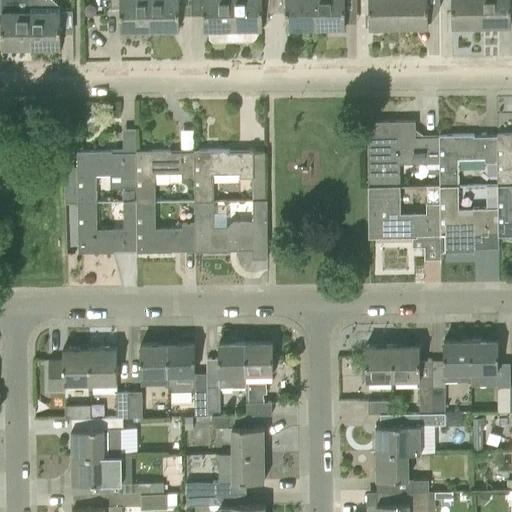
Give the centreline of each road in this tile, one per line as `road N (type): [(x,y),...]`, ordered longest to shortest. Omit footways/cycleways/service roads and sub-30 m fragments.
road 1 (residential): [(0,77),(511,75)]
road 2 (residential): [(15,304),(317,308)]
road 3 (residential): [(19,511),(15,304)]
road 4 (residential): [(322,511),(317,308)]
road 5 (residential): [(317,308),(511,307)]
